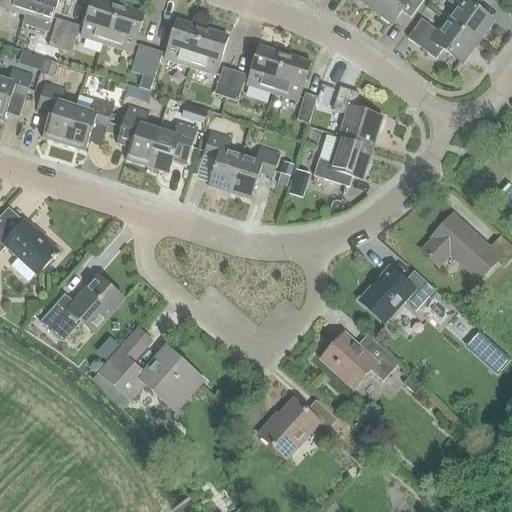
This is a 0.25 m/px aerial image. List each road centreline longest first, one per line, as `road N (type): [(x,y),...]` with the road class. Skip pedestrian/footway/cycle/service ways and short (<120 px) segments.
road 1 (residential): [(317,255),(313,317),(258,364),(146,269),(147,214)]
road 2 (residential): [(456,131),(334,44),(220,0)]
road 3 (residential): [(317,255),(384,213),(456,131)]
road 4 (residential): [(147,214),(234,249),(317,255)]
road 5 (residential): [(0,168),(147,214)]
